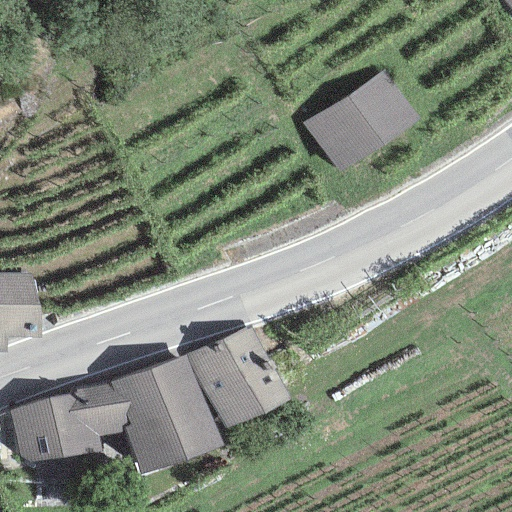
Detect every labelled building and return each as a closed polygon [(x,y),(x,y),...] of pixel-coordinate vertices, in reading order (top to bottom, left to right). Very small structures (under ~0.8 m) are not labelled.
[(384,68),(302,124),(337,175),(419,120),(384,68)] [(0,351),(5,352),(6,338),(39,339),(31,275),(0,275),(0,351)] [(249,327),(185,356),(225,429),(290,400),(249,327)] [(223,447),(185,356),(111,382),(124,432),(140,476),(223,447)] [(21,468),(101,453),(98,437),(124,432),(111,382),(73,389),(75,395),(9,411),(21,468)]
